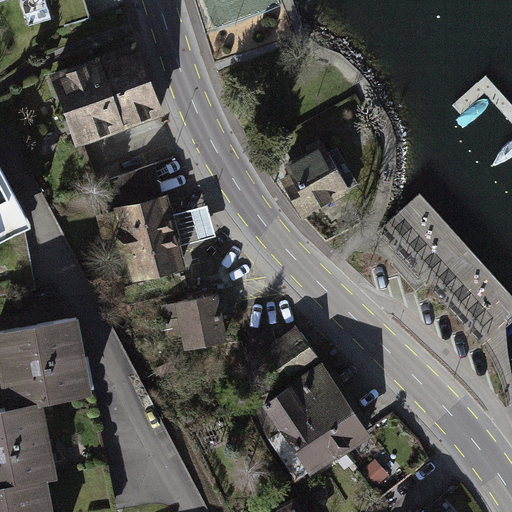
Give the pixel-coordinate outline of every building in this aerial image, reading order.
[(16,0),(23,21),(52,13),(48,0),(16,0)] [(133,48),(55,77),(81,145),(159,116),(133,48)] [(330,142),(279,171),(306,218),(357,189),(330,142)] [(0,160),(0,240),(32,225),(0,160)] [(165,169),(110,181),(132,282),(187,270),(165,169)] [(221,293),(180,299),(187,347),(229,340),(221,293)] [(75,310),(0,325),(0,374),(5,399),(0,399),(0,511),(54,511),(47,474),(61,471),(46,399),(92,390),(75,310)] [(373,440),(302,328),(254,358),(281,400),(267,409),(311,479),(373,440)] [(385,447),(369,461),(391,486),(407,472),(385,447)] [(300,511),(294,501),(272,511),(300,511)]
